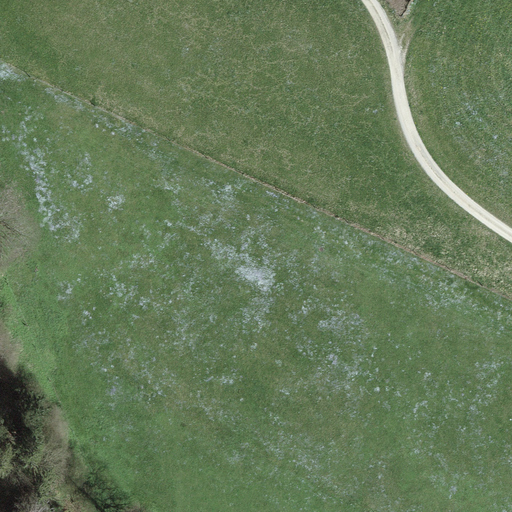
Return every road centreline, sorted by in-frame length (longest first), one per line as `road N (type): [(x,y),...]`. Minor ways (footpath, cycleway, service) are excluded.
road 1 (track): [(511,235),(456,196),(415,146),(389,32),(371,0)]
road 2 (track): [(100,511),(0,334)]
